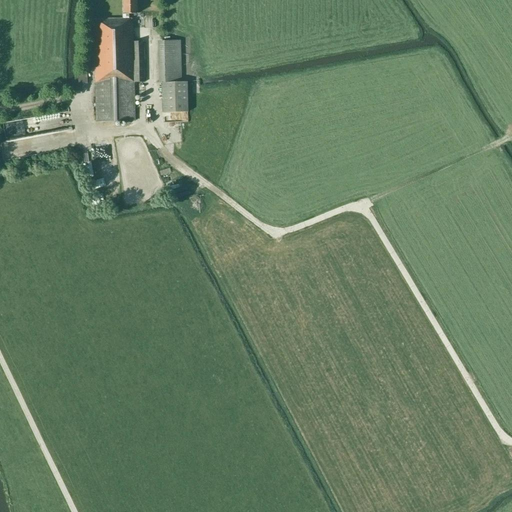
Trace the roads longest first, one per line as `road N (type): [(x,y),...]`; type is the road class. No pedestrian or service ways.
road 1 (track): [(160,149),(275,233),(359,205),(495,427),(511,442)]
road 2 (track): [(71,511),(0,358)]
